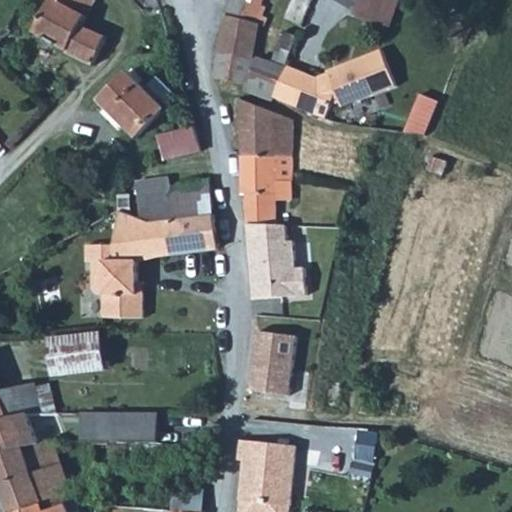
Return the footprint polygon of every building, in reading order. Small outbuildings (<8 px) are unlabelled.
[(51,0),(43,14),(34,31),(69,49),(68,51),(93,63),(102,44),(107,46),(113,35),(83,21),(96,0),(51,0)] [(231,0),(227,13),(254,18),(261,1),(261,0),(231,0)] [(404,0),(364,0),(359,11),(393,26),(404,0)] [(227,13),(221,47),(254,52),(259,19),(254,18),(227,13)] [(258,53),(254,52),(221,47),(219,76),(249,80),(247,84),(273,95),(274,92),(286,65),(258,53)] [(331,69),(321,74),(288,61),(286,65),(274,92),(326,111),(332,98),(336,96),(339,96),(342,98),(343,101),(396,83),(386,48),(330,65),(331,69)] [(136,131),(164,102),(144,82),(130,68),(102,96),(136,131)] [(155,71),(144,82),(164,102),(175,91),(155,71)] [(421,94),(404,133),(425,135),(440,101),(421,94)] [(295,116),(269,105),(246,96),(244,150),(294,152),(295,116)] [(160,127),(167,151),(205,145),(197,119),(160,127)] [(294,166),(294,152),(244,150),(243,188),(250,189),(248,220),(253,220),(276,222),(277,195),(290,195),(291,176),(294,176),(294,166)] [(141,213),(153,218),(178,214),(175,179),(172,169),(141,177),(141,213)] [(217,204),(213,175),(175,179),(178,214),(210,210),(217,209),(217,204)] [(138,275),(138,258),(157,254),(153,218),(141,213),(121,206),(114,243),(84,243),(85,262),(93,262),(94,287),(99,291),(108,291),(109,314),(147,313),(146,288),(143,287),(138,287),(138,275)] [(153,218),(157,254),(207,247),(213,246),(221,245),(217,209),(210,210),(178,214),(153,218)] [(287,222),(276,222),(253,220),(255,240),(250,240),(253,282),(264,281),(265,295),(308,291),(306,264),(297,265),(295,237),(289,237),(287,222)] [(264,281),(253,282),(255,296),(265,295),(264,281)] [(298,330),(258,324),(250,383),(290,389),(298,330)] [(57,372),(110,367),(106,329),(53,336),(57,372)] [(60,406),(48,376),(35,379),(45,406),(60,406)] [(0,413),(9,410),(45,406),(35,379),(32,379),(2,388),(0,383),(0,413)] [(54,437),(72,437),(60,406),(45,406),(9,410),(0,413),(0,446),(28,436),(54,437)] [(83,434),(99,434),(101,407),(84,406),(83,434)] [(158,407),(101,407),(99,434),(157,437),(158,407)] [(15,511),(44,501),(47,509),(77,497),(54,437),(28,436),(0,446),(0,483),(10,511),(15,511)] [(290,511),(291,502),(296,442),(240,437),(239,457),(244,458),(240,511),(290,511)] [(90,462),(158,466),(159,440),(91,438),(90,462)] [(176,490),(175,509),(206,511),(209,492),(176,490)] [(71,511),(81,508),(79,504),(77,497),(47,509),(44,501),(15,511),(71,511)]
